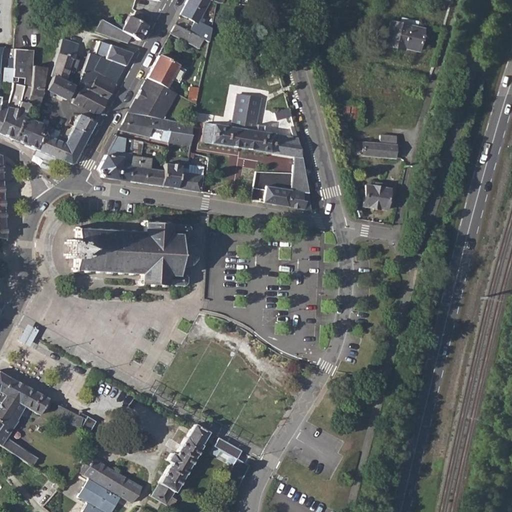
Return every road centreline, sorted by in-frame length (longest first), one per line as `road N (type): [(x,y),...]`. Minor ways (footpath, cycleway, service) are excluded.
road 1 (secondary): [(401,511),(511,84)]
road 2 (tertiary): [(338,224),(347,299),(334,354),(258,481),(250,511)]
road 3 (residential): [(78,174),(107,187),(338,224)]
road 4 (unclassified): [(458,2),(393,235)]
road 5 (tertiary): [(276,0),(338,224)]
road 6 (residential): [(78,174),(176,0)]
road 7 (residential): [(50,197),(27,229),(25,289),(14,315)]
